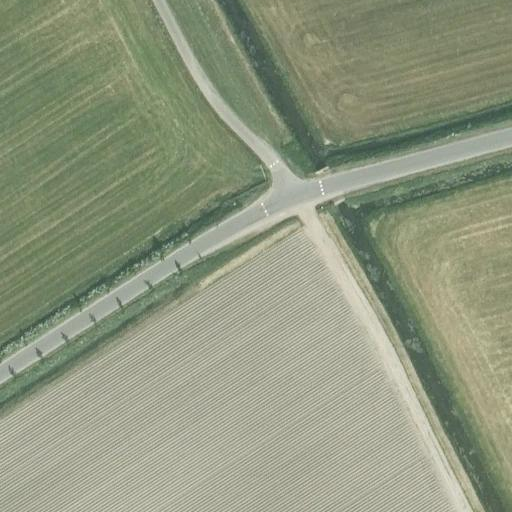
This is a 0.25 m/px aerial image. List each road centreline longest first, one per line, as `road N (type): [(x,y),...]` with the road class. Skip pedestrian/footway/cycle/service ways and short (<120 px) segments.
road 1 (unclassified): [(0,371),(294,192),(511,134)]
road 2 (track): [(294,192),(463,511)]
